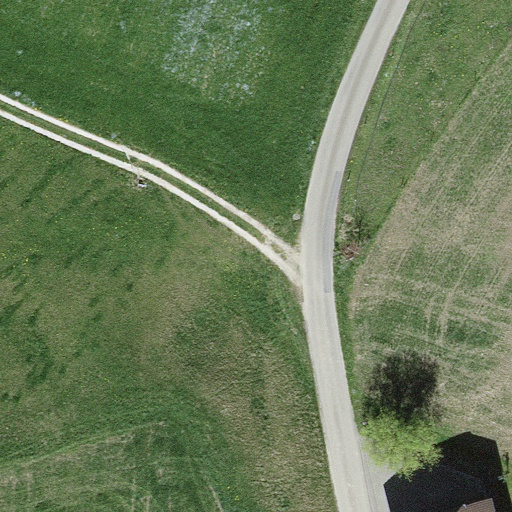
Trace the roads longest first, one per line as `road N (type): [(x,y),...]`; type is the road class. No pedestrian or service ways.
road 1 (unclassified): [(392,0),(335,138),(315,218),(315,303),(354,511)]
road 2 (track): [(315,303),(249,246),(169,194),(0,116)]
